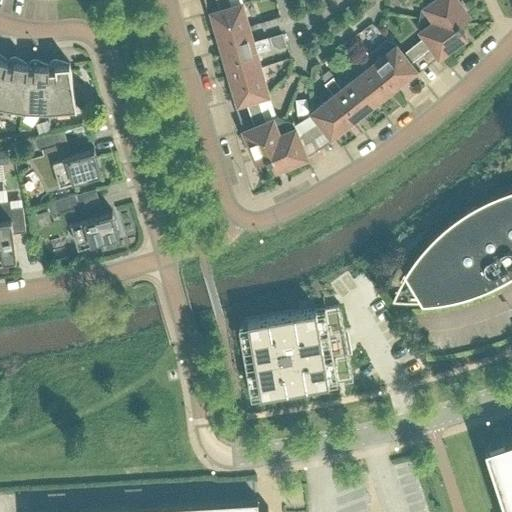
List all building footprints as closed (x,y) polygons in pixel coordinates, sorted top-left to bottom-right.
[(251,33),(241,1),(231,4),(229,0),(216,0),(219,7),(208,11),(213,28),(217,27),(219,36),(234,32),(236,38),(238,44),(252,39),(251,33)] [(459,0),(430,0),(420,7),(419,16),(462,23),(460,20),(466,16),(462,9),(464,7),(459,0)] [(385,29),(401,17),(394,7),(378,19),(385,29)] [(432,44),(438,53),(459,39),(457,36),(464,31),(459,25),(462,23),(419,16),(418,24),(425,34),(413,43),(421,53),(432,44)] [(226,58),(222,59),(227,75),(260,66),(255,50),(269,46),(266,36),(253,40),(252,39),(238,44),(236,38),(234,32),(219,36),(220,37),(221,36),(223,42),(225,47),(223,48),(226,58)] [(384,39),(368,52),(394,84),(401,79),(403,82),(417,70),(410,61),(421,53),(413,43),(403,52),(392,39),(384,39)] [(367,66),(354,77),(375,103),(389,93),(387,90),(394,84),(368,52),(366,49),(358,55),(367,66)] [(21,110),(22,110),(27,62),(14,60),(13,65),(6,64),(8,59),(7,59),(0,86),(0,103),(22,107),(21,110)] [(49,63),(48,63),(49,122),(50,122),(50,108),(76,106),(69,61),(55,63),(56,68),(49,68),(49,63)] [(28,62),(27,62),(22,110),(23,110),(23,107),(48,109),(49,122),(48,63),(35,63),(34,68),(28,67),(28,62)] [(231,75),(233,83),(229,84),(235,102),(245,98),(250,111),(261,107),(257,95),(267,92),(260,66),(227,75),(227,76),(231,75)] [(341,87),(332,75),(324,82),(333,93),(352,117),(359,111),(361,114),(375,103),(354,77),(341,87)] [(312,110),(302,115),(314,136),(327,129),(333,137),(347,125),(345,123),(352,117),(333,93),(312,110)] [(261,107),(250,111),(254,124),(244,128),(253,152),(257,150),(260,158),(267,155),(268,158),(285,118),(277,115),(265,119),(261,107)] [(293,121),(285,118),(268,158),(271,157),(274,164),(281,161),(283,164),(306,154),(302,144),(314,136),(302,115),(293,121)] [(59,128),(35,135),(39,147),(42,146),(62,140),(59,128)] [(15,142),(17,153),(35,150),(33,139),(15,142)] [(101,170),(94,146),(66,154),(62,140),(42,146),(43,151),(32,154),(50,184),(60,181),(101,170)] [(494,280),(500,277),(505,275),(510,272),(511,270),(511,188),(506,190),(500,193),(494,195),(488,198),(482,201),(476,204),(470,207),(465,210),(459,214),(454,218),(449,222),(444,226),(439,230),(434,235),(430,240),(425,244),(421,249),(417,255),(413,260),(409,265),(406,271),(423,299),(429,298),(435,298),(441,297),(447,296),(453,295),(459,293),(465,291),(471,290),(477,287),(483,285),(489,283),(494,280)] [(53,198),(57,210),(81,203),(77,191),(53,198)] [(0,259),(10,258),(10,256),(16,256),(13,231),(25,229),(22,205),(11,206),(10,199),(0,200),(0,259)] [(112,209),(71,220),(78,244),(119,232),(112,209)] [(339,336),(345,335),(339,303),(247,319),(260,393),(352,377),(346,344),(341,345),(339,336)] [(511,511),(511,436),(487,445),(509,511),(511,511)] [(272,511),(273,511),(268,511),(258,511),(257,497),(156,503),(156,511),(134,511),(134,505),(79,508),(79,511),(57,511),(57,509),(29,511),(272,511)]
